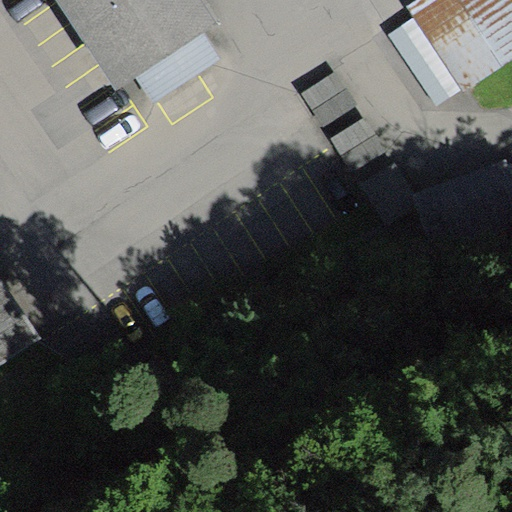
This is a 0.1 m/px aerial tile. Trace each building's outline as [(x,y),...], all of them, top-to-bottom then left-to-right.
[(202,27),(206,25),(189,0),(66,0),(120,81),(123,80),(139,105),(219,52),(202,27)] [(511,64),(511,0),(405,0),(400,3),(464,97),(511,64)] [(511,197),(469,213),(489,267),(511,258),(511,197)] [(0,278),(0,354),(34,333),(0,278)] [(37,461),(66,511),(84,511),(90,502),(60,448),(37,461)]
